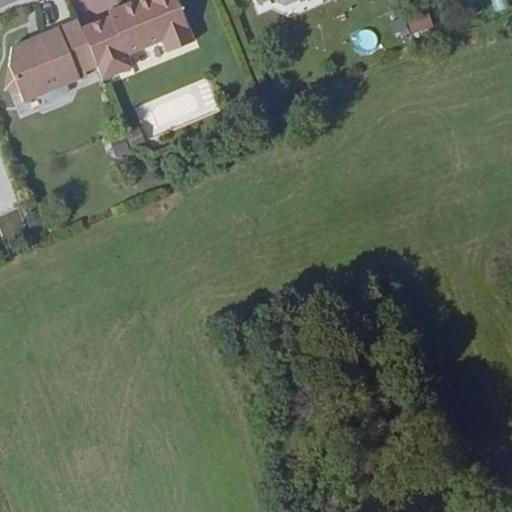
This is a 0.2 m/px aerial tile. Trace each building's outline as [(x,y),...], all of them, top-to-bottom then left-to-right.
[(110,17),(81,29),(96,67),(102,80),(132,68),(127,56),(162,41),(168,54),(193,42),(175,0),(138,0),(120,8),(124,17),(112,22),(110,17)] [(418,36),(436,23),(423,6),(405,19),(418,36)] [(120,8),(108,13),(110,17),(112,22),(124,17),(120,8)] [(404,16),(391,21),(396,37),(410,32),(404,16)] [(8,90),(9,90),(19,92),(24,102),(43,94),(45,99),(50,101),(65,95),(67,90),(66,85),(87,77),(85,72),(96,67),(81,29),(78,21),(43,35),(45,40),(36,44),(29,41),(11,48),(4,86),(5,87),(5,88),(6,89),(6,90),(7,90),(8,90)] [(357,51),(376,50),(375,30),(355,31),(357,51)] [(130,147),(124,133),(110,139),(116,153),(130,147)]
